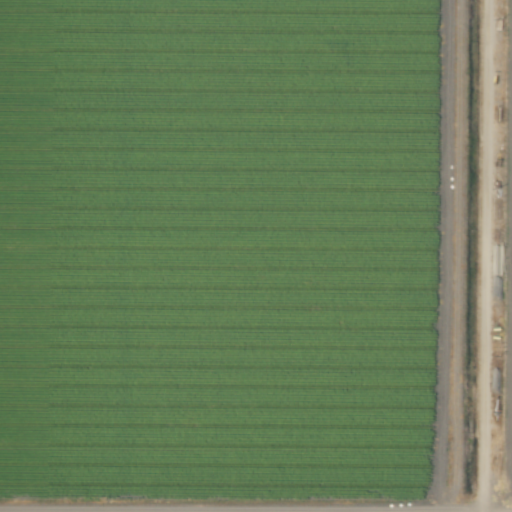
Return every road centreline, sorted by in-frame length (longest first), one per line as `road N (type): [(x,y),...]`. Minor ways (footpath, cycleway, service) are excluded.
road 1 (residential): [(475,511),(481,0)]
road 2 (residential): [(135,511),(0,510)]
